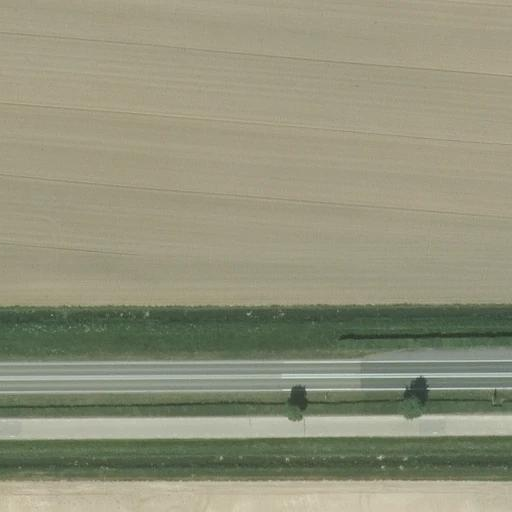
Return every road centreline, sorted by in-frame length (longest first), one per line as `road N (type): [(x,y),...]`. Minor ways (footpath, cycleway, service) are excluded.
road 1 (trunk): [(511,377),(0,382)]
road 2 (unclassified): [(511,427),(0,430)]
